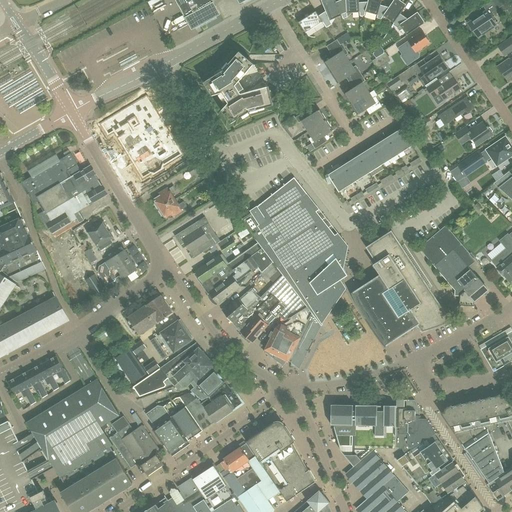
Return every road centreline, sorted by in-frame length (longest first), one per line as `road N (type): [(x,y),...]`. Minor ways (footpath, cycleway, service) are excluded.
road 1 (residential): [(307,174),(272,136),(218,149),(165,63)]
road 2 (residential): [(284,391),(115,511)]
road 3 (residential): [(79,330),(0,157)]
road 4 (residential): [(156,263),(230,351),(284,391)]
road 5 (residential): [(156,263),(71,111)]
road 6 (residential): [(357,143),(270,5)]
road 7 (residential): [(347,222),(348,294),(400,364)]
road 8 (residential): [(511,123),(428,0)]
road 9 (residential): [(426,382),(426,406),(494,508)]
road 10 (residential): [(344,511),(297,387)]
